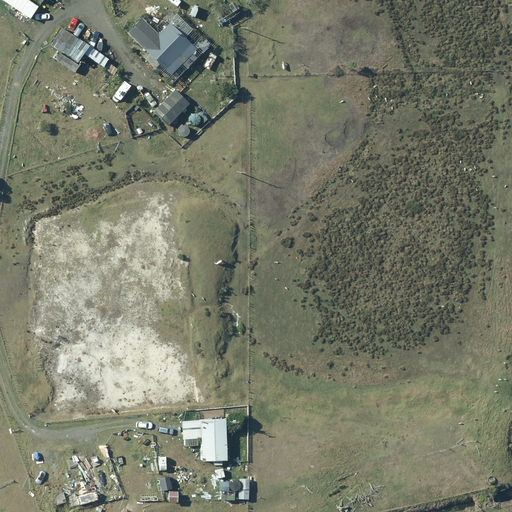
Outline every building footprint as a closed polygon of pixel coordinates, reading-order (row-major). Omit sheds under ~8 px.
[(141,19),(127,34),(144,49),(141,53),(156,67),(160,62),(173,73),(197,46),(169,21),(158,34),(141,19)] [(50,45),(74,62),(87,44),(63,27),(50,45)] [(119,64),(90,45),(84,55),(112,74),(119,64)] [(188,104),(172,89),(150,110),(165,126),(188,104)] [(29,92),(29,101),(42,100),(42,92),(29,92)] [(226,415),(198,416),(199,458),(228,457),(226,415)]
